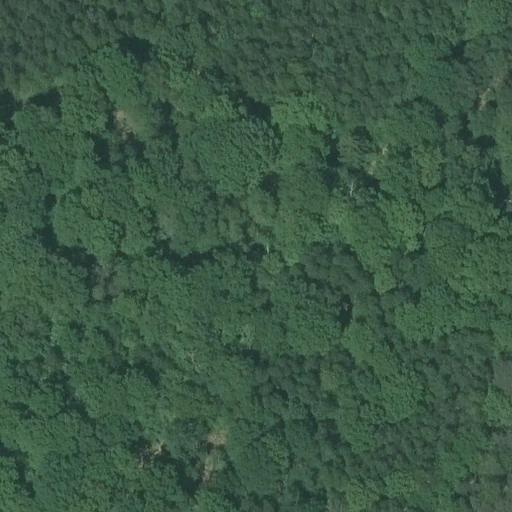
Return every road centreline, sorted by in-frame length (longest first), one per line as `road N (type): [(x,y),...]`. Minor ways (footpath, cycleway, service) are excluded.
road 1 (track): [(152,49),(511,285)]
road 2 (track): [(120,511),(141,453),(230,375),(259,305),(287,267)]
road 3 (track): [(0,100),(44,113),(152,49),(177,0)]
road 4 (track): [(511,403),(438,511)]
